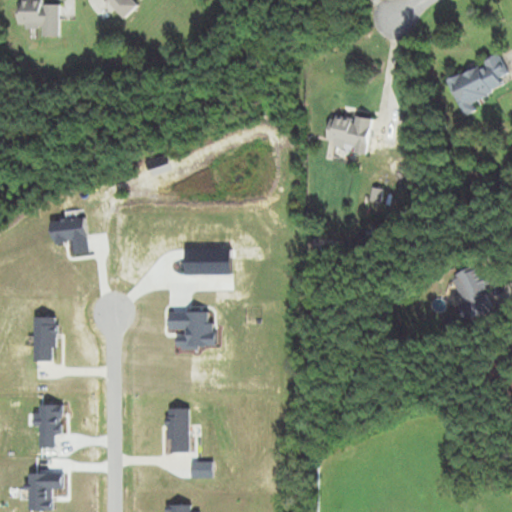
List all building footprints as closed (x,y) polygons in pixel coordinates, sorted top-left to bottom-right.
[(44,0),(32,0),(20,0),(20,27),(44,27),(44,38),(60,38),(61,4),(44,4),(44,0)] [(106,0),(125,19),(139,6),(133,0),(106,0)] [(450,79),(466,116),(478,111),(474,102),(505,89),(501,78),(509,75),(502,57),(450,79)] [(327,147),(367,155),(374,121),(334,113),(327,147)] [(454,276),(465,305),(461,307),(468,322),(497,311),(480,266),(454,276)]
